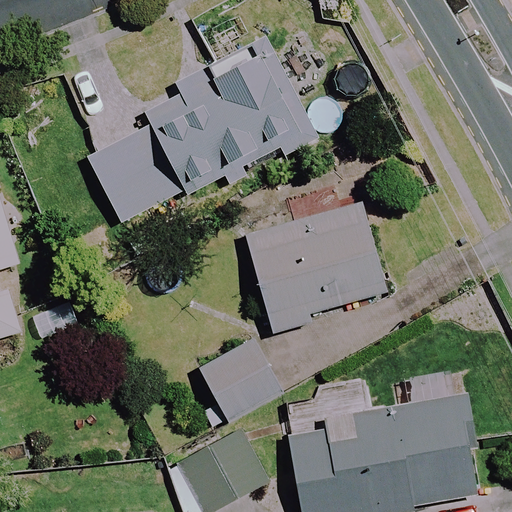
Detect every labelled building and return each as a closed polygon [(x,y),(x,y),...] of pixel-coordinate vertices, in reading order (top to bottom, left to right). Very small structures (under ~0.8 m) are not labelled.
[(309,123),(267,44),(137,114),(146,130),(86,162),(119,224),(309,123)] [(382,295),(357,206),(243,238),(270,335),(309,324),(307,316),(382,295)] [(0,270),(16,265),(0,213),(0,339),(15,335),(0,288),(0,270)] [(253,346),(199,374),(206,387),(192,394),(211,430),(279,396),(253,346)] [(407,511),(476,497),(456,400),(355,422),(359,442),(326,449),(323,436),(285,444),(299,511),(407,511)] [(212,511),(263,484),(236,435),(163,475),(183,511),(212,511)]
